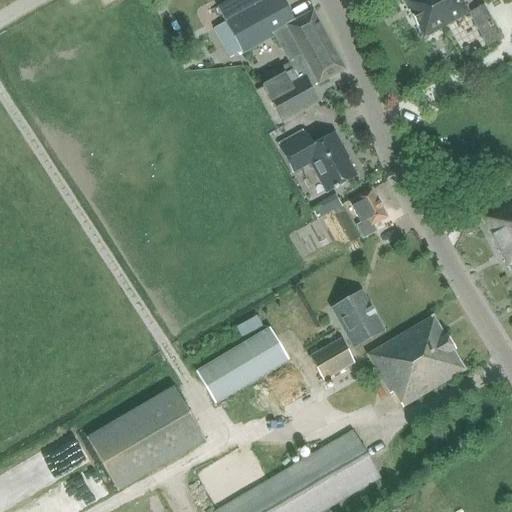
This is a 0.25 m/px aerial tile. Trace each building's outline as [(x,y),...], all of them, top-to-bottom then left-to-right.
[(224,22),(214,27),(225,46),(234,41),(239,50),(241,54),(273,36),(287,61),(292,69),(285,73),(262,86),(281,122),(319,102),(311,87),(317,83),(318,85),(345,70),(312,11),(295,21),(283,0),(263,0),(250,7),(224,22)] [(401,0),(402,3),(403,2),(422,37),(423,40),(425,38),(468,13),(460,0),(401,0)] [(468,10),(484,45),(499,38),(483,3),(468,10)] [(312,147),(304,132),(278,147),(293,174),(309,165),(325,193),(357,175),(349,160),(351,159),(336,133),(312,147)] [(373,227),(389,218),(373,188),(354,198),(355,199),(350,202),(360,224),(356,227),(364,241),(377,235),(373,227)] [(511,198),(480,216),(510,275),(511,274),(511,198)] [(341,203),(322,210),(329,230),(348,223),(341,203)] [(389,227),(397,238),(408,230),(399,219),(389,227)] [(361,292),(330,310),(353,349),(383,331),(361,292)] [(255,314),(234,323),(239,335),(260,325),(255,314)] [(433,315),(366,354),(389,395),(393,393),(402,409),(467,371),(433,315)] [(198,373),(215,401),(286,359),(270,330),(198,373)] [(355,365),(340,339),(329,345),(309,357),(324,382),(355,365)] [(117,493),(205,441),(172,387),(86,438),(117,493)] [(215,511),(323,511),(381,479),(352,431),(215,511)]
